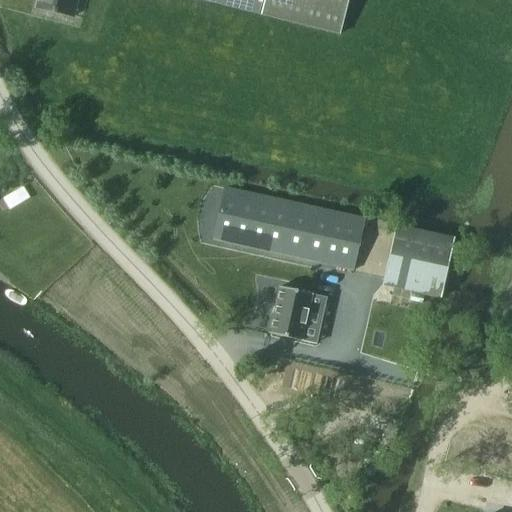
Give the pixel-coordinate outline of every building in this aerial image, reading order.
[(38,0),(36,9),(73,18),(77,0),(38,0)] [(193,0),(262,17),(339,36),(348,0),(193,0)] [(224,187),(223,192),(219,208),(212,241),(354,273),(364,216),(224,187)] [(383,287),(442,300),(455,238),(396,226),(383,287)] [(269,333),(269,335),(301,342),(301,341),(301,340),(311,296),(312,296),(312,295),(311,295),(280,288),(279,289),(280,289),(270,333),(269,333)] [(360,389),(318,378),(277,367),(271,389),(354,412),(360,389)] [(376,377),(369,400),(378,403),(370,427),(393,435),(409,387),(376,377)]
